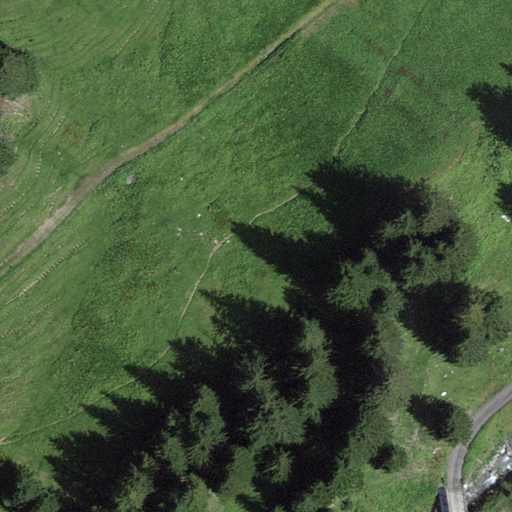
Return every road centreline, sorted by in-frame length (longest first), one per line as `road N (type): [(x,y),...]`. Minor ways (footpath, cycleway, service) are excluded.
road 1 (track): [(0,266),(331,0)]
road 2 (track): [(511,390),(477,420),(460,455),(467,511)]
